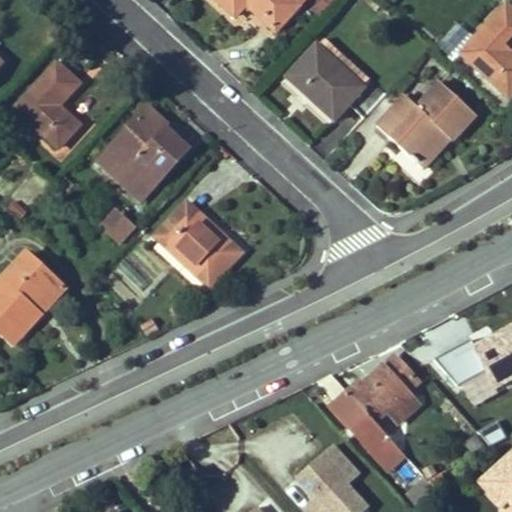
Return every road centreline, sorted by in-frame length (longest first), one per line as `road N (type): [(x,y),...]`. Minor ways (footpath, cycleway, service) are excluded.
road 1 (tertiary): [(511,244),(0,484)]
road 2 (residential): [(0,434),(386,251)]
road 3 (residential): [(386,251),(116,0)]
road 4 (residential): [(386,251),(511,188)]
